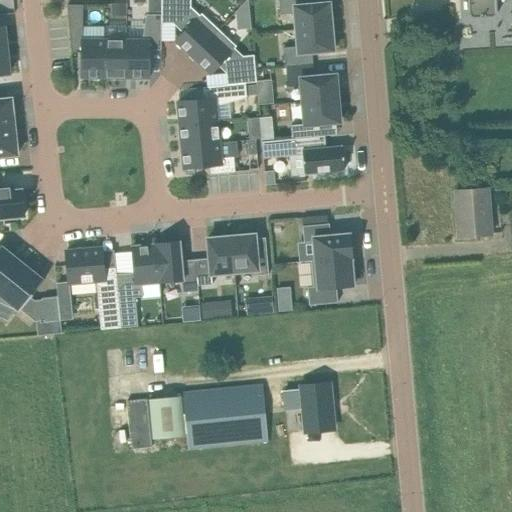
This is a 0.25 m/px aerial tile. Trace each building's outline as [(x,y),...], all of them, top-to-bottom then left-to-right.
[(148,0),(148,14),(162,14),(161,0),(148,0)] [(161,0),(162,14),(162,23),(173,23),(183,32),(175,40),(193,57),(219,29),(202,13),(200,15),(191,7),(190,0),(161,0)] [(248,0),(246,0),(237,10),(249,9),(248,0)] [(307,0),(278,0),(280,14),(293,13),(295,30),(333,26),(331,1),(308,3),(307,0)] [(511,0),(465,0),(467,15),(470,18),(492,17),(495,13),(494,0),(511,0)] [(111,3),(111,15),(127,15),(127,3),(111,3)] [(83,4),(67,4),(72,52),(81,52),(81,77),(104,77),(104,39),(83,39),(83,4)] [(126,39),(126,77),(150,77),(150,49),(161,49),(162,23),(162,14),(147,14),(142,39),(126,39)] [(333,26),(295,30),(296,47),(284,48),(286,65),(313,62),(312,54),(335,51),(333,26)] [(219,29),(193,57),(210,73),(218,65),(226,72),(227,84),(245,83),(256,82),(254,55),(243,56),(235,48),(237,46),(219,29)] [(104,39),(104,77),(126,77),(126,39),(104,39)] [(0,74),(9,74),(7,50),(0,50),(0,74)] [(313,62),(286,65),(288,86),(301,85),(302,101),(317,100),(338,98),(337,81),(336,74),(314,76),(313,62)] [(178,101),(180,123),(218,120),(216,104),(221,104),(247,98),(246,95),(246,86),(245,83),(227,84),(203,87),(204,99),(178,101)] [(246,86),(246,95),(257,94),(256,85),(246,86)] [(0,129),(15,127),(12,98),(0,99),(0,129)] [(294,124),(291,124),(292,139),(320,137),(319,124),(340,122),(338,98),(317,100),(302,101),(292,102),(294,124)] [(272,116),(260,117),(261,130),(262,138),(262,140),(274,138),(272,116)] [(218,120),(180,123),(182,145),(220,142),(218,120)] [(0,156),(18,154),(15,127),(0,129),(0,156)] [(261,130),(249,131),(249,139),(262,138),(261,130)] [(292,139),(263,142),(265,156),(289,154),(291,175),(308,173),(324,172),(323,170),(343,168),(341,146),(324,148),(323,136),(320,137),(292,139)] [(256,139),(247,140),(248,154),(257,154),(256,139)] [(220,142),(182,145),(184,168),(210,166),(211,173),(235,171),(234,156),(238,156),(236,140),(220,142)] [(274,170),(264,171),(265,184),(275,183),(274,170)] [(0,217),(24,215),(21,190),(9,192),(8,188),(0,188),(0,217)] [(455,190),(459,236),(492,234),(488,188),(455,190)] [(328,224),(302,226),(304,242),(314,241),(315,260),(352,257),(353,257),(351,232),(345,232),(345,230),(330,231),(329,223),(328,224)] [(254,235),(231,237),(234,270),(257,268),(258,274),(267,273),(266,262),(264,238),(254,239),(254,235)] [(234,270),(231,237),(209,239),(210,259),(195,260),(197,284),(211,283),(210,273),(234,270)] [(178,242),(156,244),(156,245),(159,281),(183,279),(184,291),(197,290),(197,284),(195,260),(180,262),(178,242)] [(0,289),(23,262),(1,244),(0,245),(0,289)] [(135,273),(116,274),(121,327),(137,326),(134,296),(142,295),(141,290),(141,286),(141,282),(159,281),(156,245),(150,246),(151,248),(147,249),(147,246),(133,247),(135,273)] [(102,247),(66,251),(69,283),(97,280),(101,329),(121,327),(116,274),(116,267),(104,268),(102,251),(102,247)] [(314,286),(308,287),(309,305),(338,302),(337,287),(354,285),(352,257),(315,260),(311,261),(314,286)] [(23,262),(0,289),(0,301),(15,309),(16,307),(19,310),(20,309),(34,320),(45,319),(45,321),(60,320),(58,296),(42,297),(42,299),(35,300),(30,296),(44,279),(23,262)] [(272,295),(261,297),(263,314),(274,313),(272,295)] [(215,302),(201,303),(203,319),(217,318),(215,302)] [(301,390),(283,391),(285,409),(303,407),(305,431),(333,429),(329,383),(301,385),(301,390)] [(183,392),(188,448),(268,440),(263,384),(183,392)] [(147,398),(126,400),(131,449),(152,447),(147,398)] [(155,442),(186,439),(181,398),(150,401),(155,442)]
